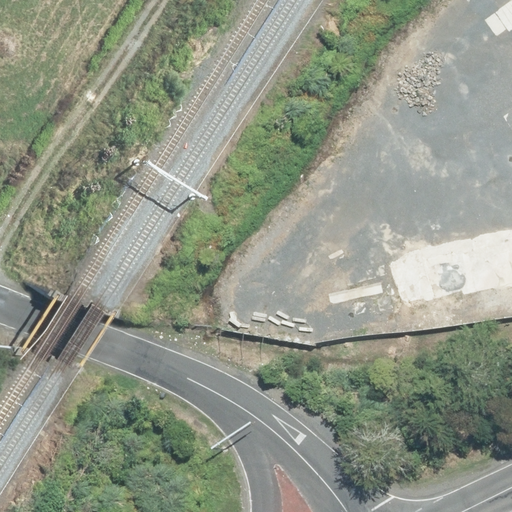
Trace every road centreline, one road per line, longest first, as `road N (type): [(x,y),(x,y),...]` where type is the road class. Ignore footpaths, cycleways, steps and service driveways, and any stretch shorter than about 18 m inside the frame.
road 1 (track): [(0,248),(160,0)]
road 2 (tertiary): [(0,304),(199,381),(246,409)]
road 3 (tertiary): [(246,409),(308,464),(346,511)]
